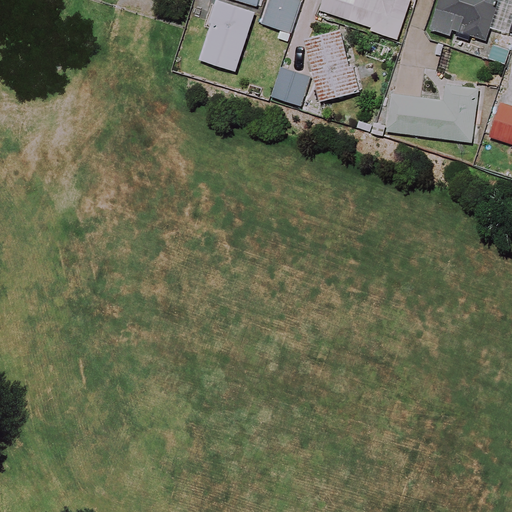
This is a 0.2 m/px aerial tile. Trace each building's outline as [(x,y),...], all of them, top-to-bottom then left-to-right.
[(302,0),(271,0),(263,24),(291,33),(302,0)] [(383,0),(384,0),(383,0),(324,0),(321,11),(374,28),(373,32),(399,40),(412,0),(411,0),(383,0)] [(441,0),(432,29),(451,36),(453,30),(485,41),(499,0),(441,0)] [(257,13),(220,1),(202,61),(238,72),(257,13)] [(351,67),(342,31),(309,39),(323,102),(361,93),(355,66),(351,67)] [(511,48),(511,34),(501,31),(493,61),(507,65),(511,48)] [(311,78),(284,69),(275,97),(301,106),(311,78)] [(483,89),(445,84),(443,101),(393,95),(389,132),(476,143),(483,89)] [(511,104),(502,101),(490,136),(511,143),(511,104)]
